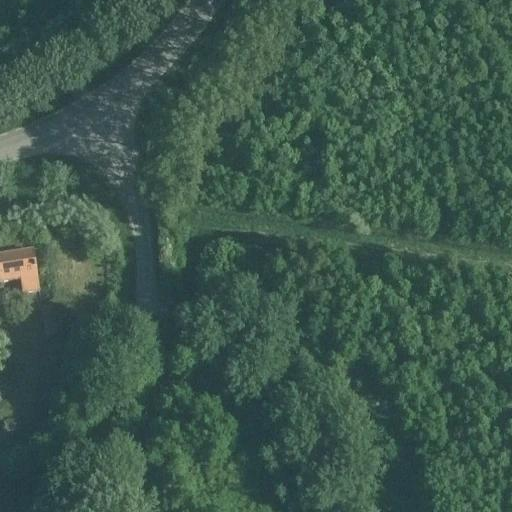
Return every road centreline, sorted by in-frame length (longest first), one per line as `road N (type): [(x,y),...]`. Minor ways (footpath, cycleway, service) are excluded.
road 1 (unclassified): [(83,511),(138,308),(141,224),(90,110)]
road 2 (tertiary): [(90,110),(186,26),(204,0)]
